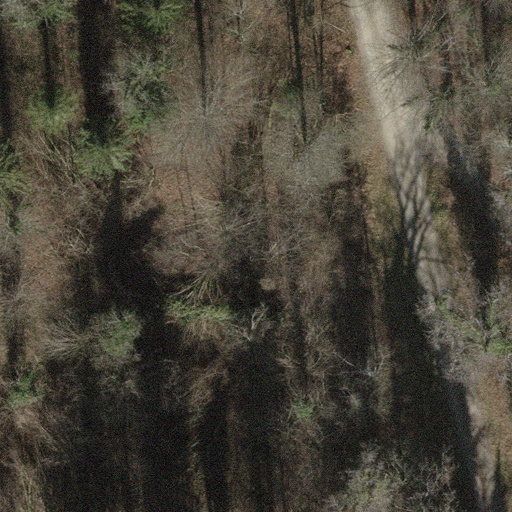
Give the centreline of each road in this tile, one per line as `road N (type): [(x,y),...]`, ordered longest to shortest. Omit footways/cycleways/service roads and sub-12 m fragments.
road 1 (track): [(372,0),(495,511)]
road 2 (track): [(398,105),(452,147),(511,230)]
